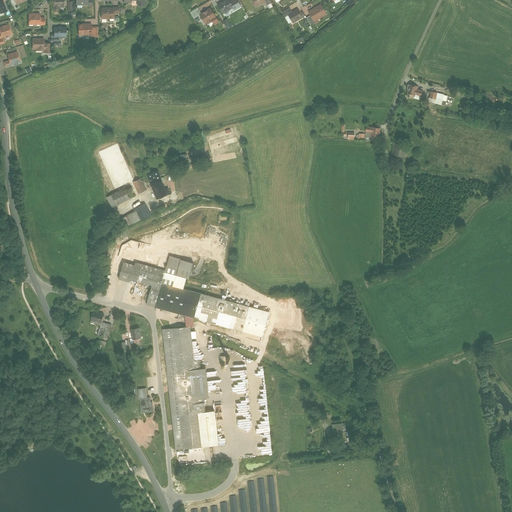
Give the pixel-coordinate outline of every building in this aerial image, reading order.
[(229,0),(225,0),(217,4),(222,14),(234,8),(230,1),(229,0)] [(237,0),(231,0),(230,1),(234,8),(234,9),(240,6),(237,0)] [(321,5),(308,12),(310,15),(315,24),(318,22),(317,19),(326,14),(321,5)] [(100,7),(100,19),(113,19),(113,14),(118,14),(118,7),(100,7)] [(201,14),(197,8),(190,12),(193,18),(200,15),(201,14)] [(201,14),(200,15),(201,17),(200,20),(203,21),(205,24),(212,21),(214,24),(218,22),(210,8),(201,14)] [(288,15),(292,13),(289,8),(281,13),(284,17),(288,15)] [(292,13),(288,15),(293,23),(302,17),(298,9),(292,13)] [(28,13),(28,24),(39,24),(40,24),(39,17),(39,13),(28,13)] [(315,24),(310,15),(306,18),(311,26),(315,24)] [(227,29),(231,26),(227,18),(222,21),(227,29)] [(77,23),(77,35),(91,35),(90,27),(91,23),(77,23)] [(8,24),(0,26),(0,38),(3,38),(2,36),(11,33),(8,24)] [(53,34),(53,37),(60,37),(65,37),(65,27),(53,27),(53,34)] [(60,44),(60,37),(53,37),(53,34),(50,34),(50,41),(53,41),(53,45),(60,44)] [(32,38),(32,48),(35,48),(35,50),(42,50),(42,52),(49,52),(49,43),(44,43),(44,44),(43,44),(43,38),(32,38)] [(16,51),(7,54),(8,60),(10,64),(10,63),(19,60),(16,51)] [(418,86),(409,84),(407,93),(415,95),(415,94),(422,95),(423,91),(417,89),(418,86)] [(445,94),(432,91),(430,97),(443,101),(444,98),(444,95),(445,94)] [(379,138),(380,128),(372,127),(372,128),(366,127),(365,132),(371,133),(370,137),(379,138)] [(409,146),(396,143),(394,155),(407,157),(409,146)] [(158,170),(146,175),(157,199),(171,193),(168,187),(165,188),(163,182),(166,181),(164,177),(161,178),(158,170)] [(146,190),(141,179),(133,183),(138,194),(146,190)] [(111,207),(129,198),(124,189),(106,197),(111,207)] [(130,226),(151,215),(145,203),(134,209),(135,211),(126,216),(130,226)] [(147,305),(262,336),(268,312),(183,288),(186,277),(189,278),(193,263),(181,259),(181,258),(169,255),(165,271),(136,263),(135,265),(124,262),(119,279),(129,281),(130,278),(153,284),(147,305)] [(104,314),(93,311),(90,321),(101,324),(101,322),(104,314)] [(110,324),(101,322),(101,324),(98,335),(107,337),(110,324)] [(175,431),(177,449),(221,444),(217,409),(208,410),(206,397),(211,396),(208,367),(202,367),(201,359),(196,359),(192,325),(171,328),(164,328),(170,387),(171,393),(175,425),(175,431)] [(139,328),(130,329),(132,339),(140,338),(139,328)] [(139,398),(146,398),(146,388),(137,389),(138,399),(139,399),(139,398)] [(146,398),(139,398),(139,399),(141,413),(153,412),(152,402),(150,402),(150,398),(146,398)] [(331,424),(331,436),(342,435),(341,423),(331,424)]
